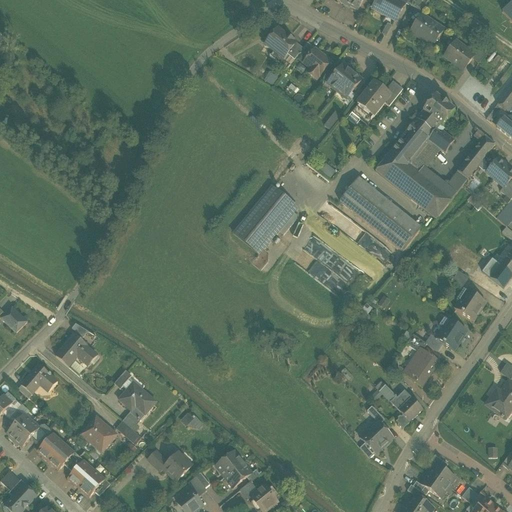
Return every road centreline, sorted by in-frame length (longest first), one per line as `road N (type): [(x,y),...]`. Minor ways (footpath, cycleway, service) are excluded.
road 1 (residential): [(0,378),(86,274),(192,70),(280,1)]
road 2 (residential): [(511,151),(418,77),(280,1)]
road 3 (residential): [(511,306),(419,436)]
